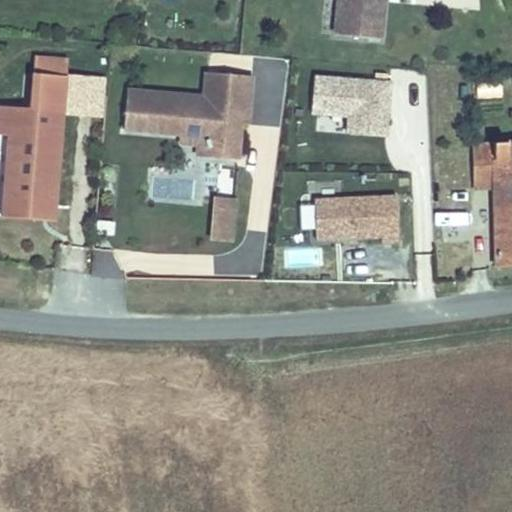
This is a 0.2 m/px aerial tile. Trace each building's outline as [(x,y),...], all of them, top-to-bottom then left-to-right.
[(330,0),(329,23),(374,27),(376,0),(330,0)] [(57,74),(58,59),(24,56),(23,72),(57,74)] [(244,73),(199,69),(197,95),(119,89),(116,127),(174,132),(192,134),(198,140),(200,146),(199,155),(230,158),(233,122),(230,122),(231,109),(234,110),(241,110),(244,73)] [(50,171),(57,74),(23,72),(20,107),(0,105),(0,195),(48,199),(49,180),(43,180),(43,170),(50,171)] [(355,111),(356,93),(280,88),(278,124),(315,126),(314,144),(352,147),(354,120),(349,119),(350,110),(355,111)] [(191,155),(199,155),(200,146),(198,140),(192,134),(174,132),(173,141),(189,141),(191,155)] [(511,137),(468,138),(468,175),(495,176),(495,253),(511,252),(511,137)] [(48,199),(0,195),(0,215),(46,219),(48,199)] [(226,208),(227,197),(210,195),(209,207),(226,208)] [(367,251),(364,206),(282,211),(284,250),(349,246),(349,252),(367,251)] [(223,240),(226,208),(209,207),(206,239),(223,240)]
